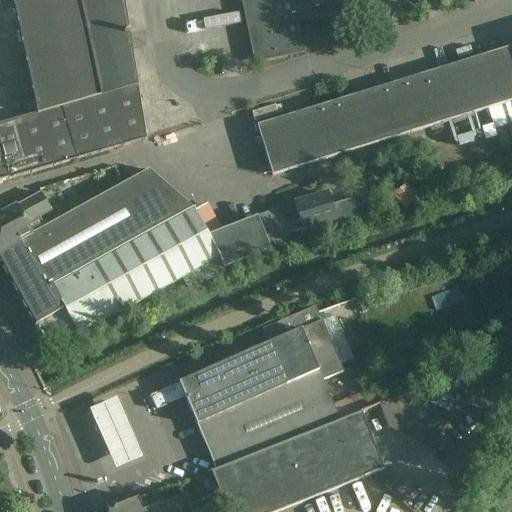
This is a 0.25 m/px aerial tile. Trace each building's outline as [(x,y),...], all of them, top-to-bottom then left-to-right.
[(0,125),(0,154),(141,113),(121,0),(0,0),(0,3),(13,1),(38,114),(0,125)] [(240,0),(254,68),(303,58),(297,24),(416,0),(240,0)] [(511,48),(258,127),(274,178),(511,104),(511,48)] [(141,113),(0,154),(0,183),(146,141),(141,113)] [(47,232),(0,254),(0,265),(9,282),(4,291),(20,301),(47,350),(76,334),(77,337),(222,258),(226,269),(293,242),(290,233),(304,228),(305,230),(330,223),(332,229),(373,217),(365,194),(349,200),(344,187),(295,204),(299,214),(284,220),(279,207),(210,232),(195,205),(157,173),(47,232)] [(0,254),(47,232),(40,220),(52,214),(43,197),(0,219),(0,254)] [(216,471),(340,424),(340,422),(333,406),(323,382),(343,374),(323,325),(317,311),(278,327),(284,342),(177,386),(158,394),(160,398),(155,400),(159,408),(184,397),(216,471)] [(389,430),(414,443),(431,453),(450,420),(432,410),(405,395),(380,406),(389,430)] [(230,511),(289,511),(386,475),(374,446),(362,417),(215,473),(230,511)] [(217,496),(208,474),(196,479),(205,501),(217,496)] [(215,511),(222,509),(217,496),(205,501),(188,507),(190,511),(215,511)] [(151,510),(146,497),(107,511),(178,511),(182,511),(177,500),(162,506),(151,510)]
